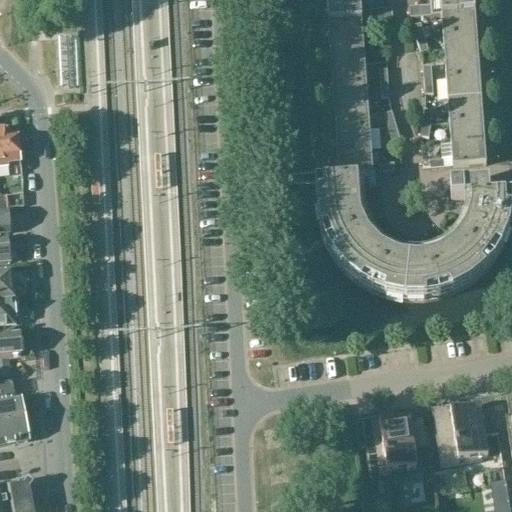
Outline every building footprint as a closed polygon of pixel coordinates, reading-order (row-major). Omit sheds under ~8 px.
[(410,22),(441,20),(441,19),(474,16),(473,0),(429,0),(430,10),(409,11),(410,22)] [(326,4),(328,27),(361,25),(361,26),(392,23),(391,13),(371,14),(370,1),(326,4)] [(476,38),(474,16),(441,19),(441,20),(442,40),(476,38)] [(363,46),(361,26),(361,25),(328,27),(329,48),(363,46)] [(416,43),(424,41),(420,28),(412,30),(416,43)] [(381,44),(389,45),(391,31),(383,30),(381,44)] [(442,40),(444,62),(478,59),(476,38),(442,40)] [(428,55),(424,41),(416,43),(420,57),(428,55)] [(387,59),(389,45),(381,44),(379,58),(387,59)] [(364,68),(363,46),(329,48),(331,70),(364,68)] [(478,59),(444,62),(446,83),(479,81),(478,59)] [(366,89),(364,68),(331,70),(332,92),(366,89)] [(423,71),(424,85),(432,84),(431,70),(423,71)] [(379,74),(380,88),(388,88),(387,73),(379,74)] [(481,103),(479,81),(446,83),(447,105),(481,103)] [(432,84),(424,85),(425,99),(433,98),(432,84)] [(388,88),(380,88),(381,102),(389,102),(388,88)] [(367,111),(366,89),(332,92),(334,113),(367,111)] [(482,125),(481,103),(447,105),(449,127),(482,125)] [(369,133),(367,111),(334,113),(335,135),(369,133)] [(422,127),(430,128),(432,114),(424,113),(422,127)] [(383,118),(387,132),(395,129),(391,116),(383,118)] [(482,125),(449,127),(450,149),(484,146),(482,125)] [(428,142),(430,128),(422,127),(420,141),(428,142)] [(395,129),(387,132),(391,145),(399,143),(395,129)] [(369,133),(335,135),(337,157),(371,154),(369,133)] [(18,140),(0,141),(0,171),(10,171),(9,166),(21,165),(18,140)] [(486,169),(484,146),(450,149),(452,171),(486,169)] [(372,177),(371,154),(337,157),(339,179),(372,177)] [(444,163),(429,165),(430,173),(444,172),(444,163)] [(380,168),(380,176),(394,175),(394,167),(380,168)] [(23,189),(21,173),(12,174),(13,190),(23,189)] [(511,201),(511,199),(511,185),(450,190),(451,204),(470,203),(470,211),(470,215),(466,229),(464,233),(455,246),(452,248),(439,257),(436,259),(421,263),(417,263),(401,261),(397,260),(383,253),(380,251),(369,240),(367,237),(360,222),(360,218),(358,197),(364,196),(363,183),(357,183),(315,186),(317,214),(320,232),(321,234),(325,246),(326,248),(331,258),(333,261),(335,264),(343,274),(345,276),(358,287),(360,288),(371,294),(373,295),(384,300),(386,300),(403,304),(406,304),(423,304),(426,304),(438,302),(440,301),(451,297),(454,296),(469,288),(471,287),(484,276),(485,274),(493,265),(495,263),(501,253),(502,250),(508,235),(509,232),(511,216),(511,214),(511,201)] [(0,239),(9,238),(8,228),(10,226),(9,220),(7,218),(7,215),(0,215),(0,239)] [(0,269),(12,268),(11,264),(13,261),(13,255),(10,253),(9,243),(0,244),(0,269)] [(0,307),(15,306),(14,301),(16,299),(16,293),(13,291),(12,278),(0,279),(0,307)] [(0,330),(7,330),(17,329),(16,319),(18,317),(17,311),(15,309),(15,306),(0,307),(0,330)] [(0,360),(21,358),(20,340),(18,340),(17,333),(0,334),(0,360)] [(7,364),(0,364),(0,382),(10,381),(7,364)] [(0,427),(25,422),(21,401),(16,402),(13,386),(0,388),(0,427)] [(484,441),(498,439),(494,411),(480,413),(479,411),(451,416),(450,411),(431,414),(441,473),(460,470),(459,465),(464,464),(465,468),(481,465),(481,461),(487,460),(484,441)] [(0,450),(29,445),(25,422),(0,427),(0,450)] [(379,422),(360,425),(370,484),(389,481),(388,476),(393,475),(393,479),(410,477),(410,473),(416,472),(413,452),(427,450),(423,422),(409,424),(408,422),(380,427),(379,422)] [(28,484),(6,489),(10,511),(39,511),(35,489),(28,484)] [(510,511),(506,486),(490,488),(494,511),(510,511)]
